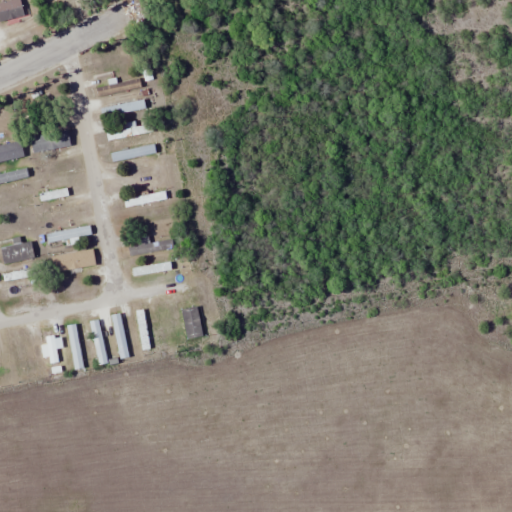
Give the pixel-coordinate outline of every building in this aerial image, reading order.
[(0,19),(23,17),(21,0),(10,0),(0,1),(0,19)] [(95,86),(96,96),(140,90),(139,80),(95,86)] [(145,109),(143,100),(100,108),(101,117),(145,109)] [(32,153),(71,147),(68,130),(30,137),(32,153)] [(0,162),(24,156),(20,140),(0,145),(0,162)] [(110,153),(112,162),(155,153),(154,144),(110,153)] [(0,173),(0,183),(28,178),(26,168),(0,173)] [(167,201),(166,192),(121,198),(122,208),(167,201)] [(0,201),(0,211),(34,205),(32,196),(0,201)] [(51,218),(86,213),(84,204),(50,210),(51,218)] [(91,235),(90,226),(46,233),(47,242),(91,235)] [(126,246),(128,257),(173,248),(171,238),(148,243),(148,241),(126,246)] [(34,258),(31,242),(0,247),(0,250),(2,264),(34,258)] [(95,266),(94,250),(51,255),(53,271),(95,266)] [(178,268),(176,260),(132,270),(134,278),(178,268)] [(46,292),(44,287),(28,291),(30,297),(46,292)] [(156,307),(165,351),(175,349),(166,305),(156,307)] [(181,309),(185,339),(202,337),(198,307),(181,309)] [(110,315),(118,359),(128,357),(120,313),(110,315)] [(88,322),(98,365),(108,363),(98,319),(88,322)] [(83,368),(76,324),(66,325),(73,370),(83,368)] [(42,331),(50,373),(57,371),(56,364),(60,363),(53,329),(42,331)] [(38,377),(31,333),(20,334),(28,379),(38,377)]
